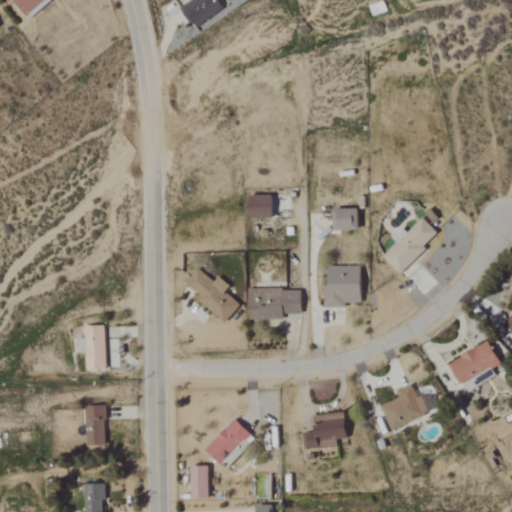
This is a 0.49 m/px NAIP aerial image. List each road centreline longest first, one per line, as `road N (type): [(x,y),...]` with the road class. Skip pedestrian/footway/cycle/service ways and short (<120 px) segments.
road 1 (tertiary): [(157,511),(149,98),(131,0)]
road 2 (residential): [(154,373),(283,372),(342,362),(387,343),(471,279),(508,217)]
